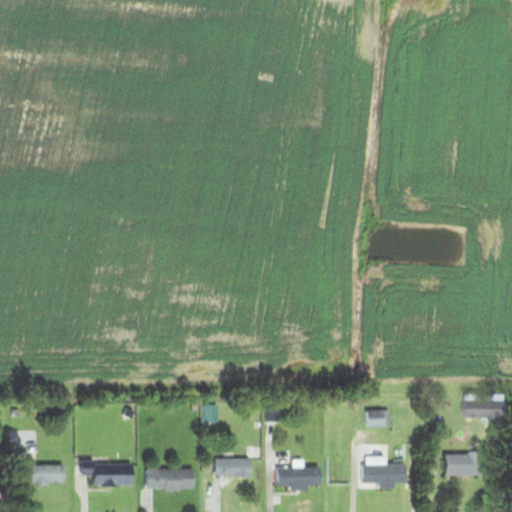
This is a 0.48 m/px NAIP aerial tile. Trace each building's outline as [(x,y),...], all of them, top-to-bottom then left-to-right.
[(459,415),(487,415),(487,432),(504,432),(504,392),(459,392),(459,415)] [(385,426),(385,409),(362,409),(362,426),(385,426)] [(439,474),(486,474),(487,451),(439,450),(439,474)] [(246,474),(246,456),(210,456),(210,474),(246,474)] [(400,462),(380,462),(380,456),(356,456),(357,485),(400,485),(400,462)] [(86,474),(86,484),(126,484),(126,461),(75,461),(75,474),(86,474)] [(59,462),(19,462),(19,482),(59,482),(59,462)] [(188,488),(188,465),(141,465),(141,488),(188,488)] [(314,465),(272,465),(272,488),(303,488),(303,484),(314,484),(314,465)]
